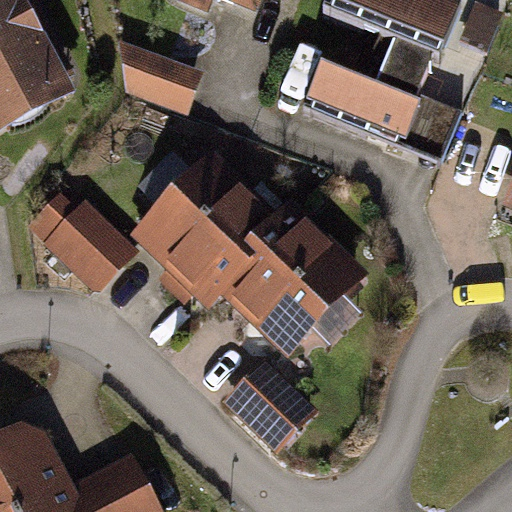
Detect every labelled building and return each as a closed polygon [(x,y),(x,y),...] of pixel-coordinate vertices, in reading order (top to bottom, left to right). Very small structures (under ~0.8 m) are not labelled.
[(0,0),(0,144),(63,110),(2,0),(0,0)] [(181,0),(244,26),(254,0),(281,0),(292,4),(293,0),(181,0)] [(448,25),(384,0),(333,0),(323,27),(389,53),(369,104),(312,82),(298,117),(396,155),(448,25)] [(122,91),(195,120),(212,78),(139,49),(122,91)] [(284,228),(213,163),(136,247),(207,311),(284,228)] [(511,179),(497,215),(511,221),(511,179)] [(102,301),(141,257),(87,208),(81,214),(64,198),(30,235),(102,301)] [(368,278),(298,213),(221,297),(292,362),(368,278)] [(226,410),(280,460),(323,413),(269,363),(226,410)] [(31,425),(0,442),(0,511),(155,511),(124,454),(65,487),(31,425)]
